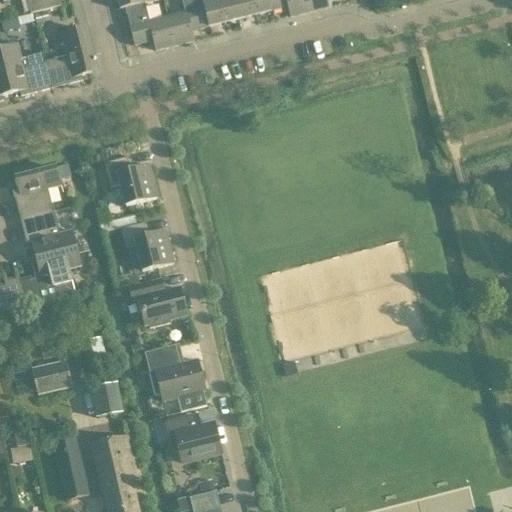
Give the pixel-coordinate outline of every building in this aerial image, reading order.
[(1,0),(3,3),(15,0),(26,0),(31,16),(32,15),(60,8),(58,0),(1,0)] [(117,0),(120,11),(125,10),(145,5),(153,3),(152,0),(117,0)] [(168,18),(175,48),(194,43),(191,33),(211,28),(202,0),(181,0),(185,14),(168,18)] [(202,0),(211,28),(226,25),(219,0),(202,0)] [(219,0),(226,25),(241,21),(234,0),(219,0)] [(234,0),(241,21),(257,17),(251,0),(234,0)] [(251,0),(257,17),(270,13),(266,0),(251,0)] [(266,0),(270,13),(288,9),(290,18),(310,14),(306,0),(266,0)] [(306,0),(310,14),(328,9),(326,0),(306,0)] [(153,43),(155,52),(155,53),(175,48),(168,18),(149,23),(145,5),(125,10),(134,47),(153,43)] [(35,17),(37,26),(50,23),(48,13),(35,17)] [(31,16),(16,19),(18,28),(34,24),(32,15),(31,16)] [(18,28),(16,19),(5,22),(7,31),(18,28)] [(67,58),(45,64),(52,91),(83,83),(81,78),(91,76),(79,30),(61,35),(67,58)] [(0,50),(0,51),(11,96),(20,94),(21,98),(52,91),(45,64),(23,69),(17,46),(0,50)] [(0,103),(3,103),(2,98),(11,96),(0,51),(0,103)] [(120,188),(126,209),(127,215),(134,214),(132,207),(157,201),(148,167),(133,171),(130,159),(104,166),(111,190),(120,188)] [(13,192),(20,222),(53,213),(48,191),(61,188),(56,170),(15,180),(17,190),(13,192)] [(110,223),(107,209),(96,212),(99,225),(110,223)] [(33,251),(35,261),(77,250),(72,233),(59,236),(53,213),(20,222),(28,252),(33,251)] [(143,278),(142,274),(173,266),(165,233),(149,237),(146,225),(137,227),(134,218),(101,226),(103,235),(121,231),(124,243),(126,251),(127,251),(134,280),(143,278)] [(35,280),(19,284),(25,308),(75,296),(72,285),(69,272),(82,268),(77,250),(35,261),(37,271),(33,272),(35,280)] [(0,314),(25,308),(19,284),(18,280),(4,284),(5,288),(0,289),(0,314)] [(140,313),(141,313),(145,327),(148,327),(149,331),(170,326),(169,321),(186,317),(179,292),(164,295),(160,282),(129,290),(133,303),(138,302),(140,313)] [(92,341),(97,360),(112,355),(106,337),(92,341)] [(143,355),(140,346),(133,348),(135,357),(143,355)] [(162,404),(177,400),(181,415),(206,408),(203,394),(205,393),(197,362),(180,367),(175,347),(144,355),(155,398),(161,396),(162,404)] [(294,364),(282,367),(285,379),(297,376),(297,375),(294,364)] [(62,368),(35,374),(40,398),(67,392),(62,368)] [(91,391),(97,420),(120,416),(114,386),(91,391)] [(165,424),(153,427),(157,445),(169,442),(172,452),(176,454),(179,453),(182,465),(221,455),(213,426),(198,429),(194,427),(191,417),(165,424)] [(0,420),(0,433),(9,431),(7,420),(0,420)] [(26,431),(13,434),(16,449),(29,446),(26,431)] [(73,438),(51,443),(66,503),(87,498),(73,438)] [(127,438),(93,446),(108,511),(137,511),(133,493),(139,491),(127,438)] [(12,467),(33,462),(31,448),(9,452),(12,467)] [(198,485),(200,496),(214,493),(211,482),(198,485)]
